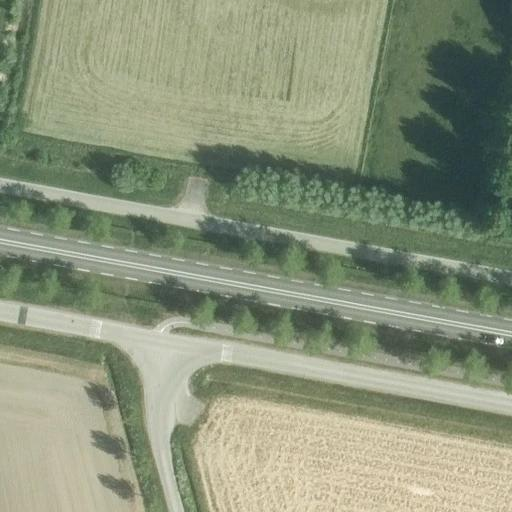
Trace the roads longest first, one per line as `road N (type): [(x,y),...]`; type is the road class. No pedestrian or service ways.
road 1 (unclassified): [(0,183),(511,277)]
road 2 (primary): [(511,332),(0,239)]
road 3 (unclassified): [(158,345),(511,407)]
road 4 (unclassified): [(180,511),(159,432),(158,345)]
road 5 (unclassified): [(0,314),(158,345)]
